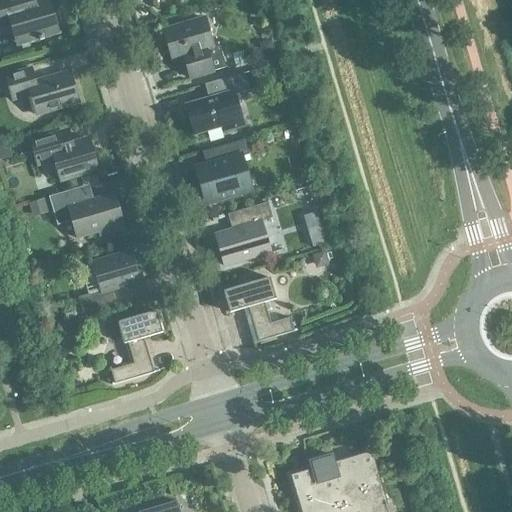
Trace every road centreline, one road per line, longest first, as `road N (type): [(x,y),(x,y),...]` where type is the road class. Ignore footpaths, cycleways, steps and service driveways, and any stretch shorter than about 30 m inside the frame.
road 1 (residential): [(111,0),(216,399)]
road 2 (tertiary): [(464,326),(216,399)]
road 3 (tertiary): [(224,426),(470,351)]
road 4 (tertiary): [(470,171),(419,0)]
road 5 (tertiary): [(216,399),(67,458)]
road 6 (tertiary): [(67,458),(224,426)]
